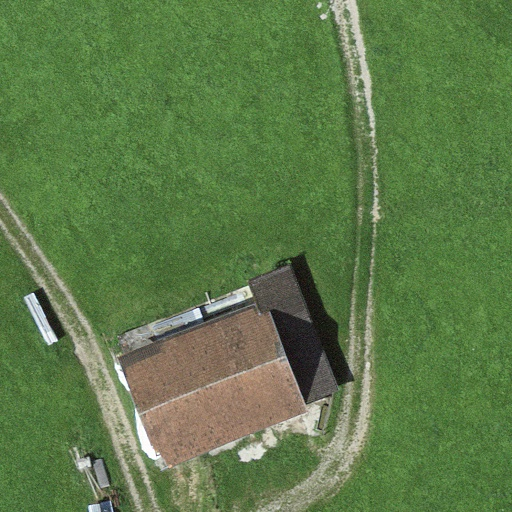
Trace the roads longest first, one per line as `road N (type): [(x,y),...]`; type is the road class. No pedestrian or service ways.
road 1 (track): [(342,0),(371,187),(354,424),(339,461),(280,511)]
road 2 (track): [(150,511),(61,301),(0,207)]
